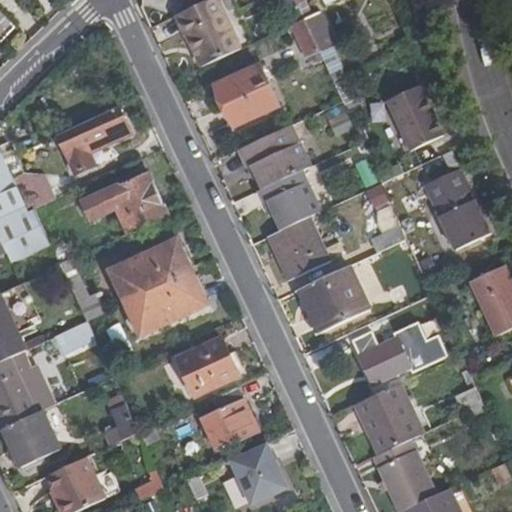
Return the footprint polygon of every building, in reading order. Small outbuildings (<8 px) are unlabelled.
[(206,49),(214,64),(242,51),(218,0),(213,0),(186,13),(178,17),(190,42),(195,54),(206,49)] [(179,0),(186,13),(213,0),(179,0)] [(278,0),(292,28),(304,22),(293,0),(278,0)] [(293,0),(304,22),(319,55),(339,97),(353,90),(347,76),(334,47),(337,46),(323,14),(313,18),(306,2),(309,0),(313,0),(314,1),(315,0),(293,0)] [(0,11),(0,34),(12,23),(0,11)] [(306,60),(319,55),(304,22),(292,28),(306,60)] [(195,54),(203,69),(214,64),(206,49),(195,54)] [(311,69),(323,63),(319,55),(306,60),(311,69)] [(279,108),(261,68),(217,88),(228,110),(236,127),(279,108)] [(422,88),(389,104),(412,154),(446,138),(430,104),(422,88)] [(329,113),(340,138),(357,130),(346,105),(329,113)] [(126,124),(119,107),(59,136),(78,177),(98,168),(92,155),(131,136),(126,124)] [(270,213),(278,234),(309,220),(317,217),(299,174),(309,169),(291,129),(240,153),(246,165),(248,169),(251,169),(260,190),(258,192),(260,196),(263,205),(266,204),(270,213)] [(460,168),(453,154),(446,157),(452,171),(460,168)] [(29,215),(3,162),(0,155),(0,237),(8,253),(11,258),(49,240),(36,212),(29,215)] [(36,197),(16,156),(3,162),(29,215),(36,212),(52,204),(47,192),(36,197)] [(370,161),(360,166),(370,188),(380,183),(370,161)] [(472,193),(462,171),(450,176),(449,177),(428,186),(457,252),(492,235),(472,193)] [(117,211),(129,236),(170,217),(157,192),(148,174),(84,204),(93,221),(117,211)] [(363,195),(383,239),(401,231),(381,187),(363,195)] [(329,264),(309,220),(278,234),(271,238),(282,262),(291,281),(329,264)] [(373,244),(379,256),(407,243),(401,231),(383,239),(373,244)] [(0,256),(8,253),(0,237),(0,256)] [(111,273),(127,306),(193,274),(184,254),(178,241),(111,273)] [(63,245),(54,250),(62,267),(71,263),(63,245)] [(89,300),(71,263),(62,267),(79,304),(89,300)] [(511,279),(507,268),(474,282),(498,336),(511,329),(511,279)] [(370,313),(350,270),(302,292),(310,312),(321,335),(370,313)] [(200,291),(193,274),(127,306),(142,337),(207,306),(200,291)] [(0,366),(13,360),(28,353),(1,296),(0,296),(0,366)] [(97,296),(89,300),(79,304),(88,324),(107,315),(97,296)] [(110,322),(107,315),(88,324),(91,330),(110,322)] [(124,356),(136,349),(121,324),(109,332),(124,356)] [(411,371),(413,375),(448,358),(437,336),(418,345),(411,329),(396,335),(397,341),(380,348),(374,336),(355,344),(366,368),(375,387),(411,371)] [(232,358),(224,340),(179,359),(195,397),(241,377),(232,358)] [(40,414),(13,360),(0,366),(0,422),(4,431),(40,414)] [(123,367),(111,371),(116,380),(127,374),(123,367)] [(372,430),(385,455),(412,442),(430,434),(407,384),(360,406),(372,430)] [(250,413),(240,389),(215,401),(221,413),(203,422),(219,455),(261,435),(250,413)] [(110,405),(114,415),(126,410),(129,409),(124,398),(110,405)] [(114,415),(127,442),(140,436),(141,436),(129,409),(126,410),(114,415)] [(61,451),(43,413),(40,414),(4,431),(15,454),(23,469),(61,451)] [(165,441),(159,427),(141,436),(147,449),(165,441)] [(389,490),(399,511),(404,511),(406,511),(438,496),(412,442),(385,455),(375,460),(389,490)] [(276,461),(269,445),(232,462),(253,507),(290,490),(282,473),(276,461)] [(86,511),(106,503),(87,461),(49,479),(58,498),(61,505),(58,507),(60,511),(86,511)] [(205,496),(196,478),(188,482),(196,500),(205,496)] [(146,502),(166,492),(159,480),(139,490),(146,502)] [(405,511),(460,511),(451,490),(438,496),(406,511),(405,511)]
